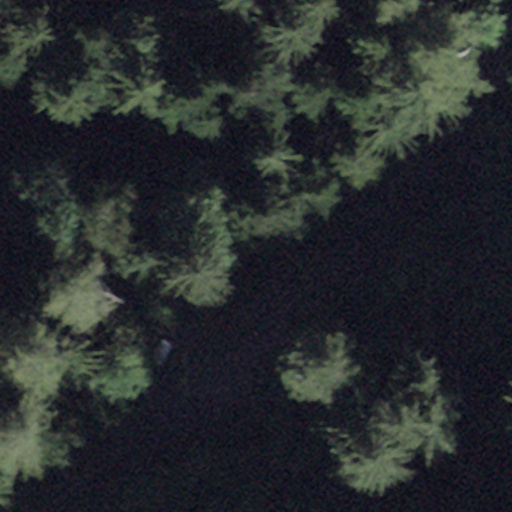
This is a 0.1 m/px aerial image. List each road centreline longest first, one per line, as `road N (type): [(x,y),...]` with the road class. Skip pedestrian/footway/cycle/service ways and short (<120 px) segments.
road 1 (track): [(31,511),(368,250)]
road 2 (track): [(368,250),(475,92),(511,20)]
